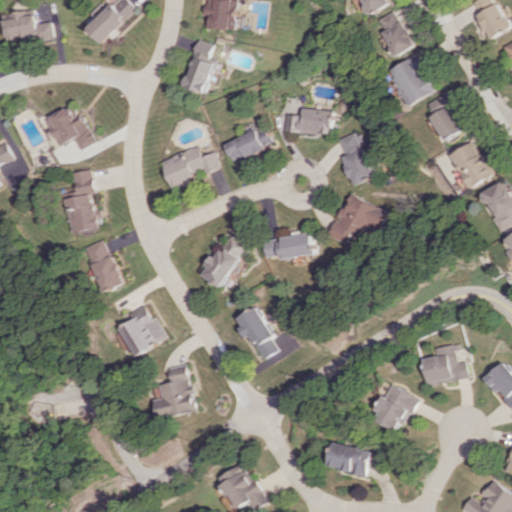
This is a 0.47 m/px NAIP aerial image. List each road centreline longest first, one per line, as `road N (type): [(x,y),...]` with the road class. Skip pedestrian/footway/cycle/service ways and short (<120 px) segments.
road 1 (residential): [(170,0),(135,133),(140,202),(152,239),(260,416)]
road 2 (residential): [(511,308),(484,293),(448,296),(260,416)]
road 3 (residential): [(260,416),(305,485),(354,511),(385,511)]
road 4 (residential): [(152,239),(253,193),(305,183)]
road 5 (residential): [(511,128),(433,0)]
road 6 (residential): [(143,87),(81,72),(0,87)]
